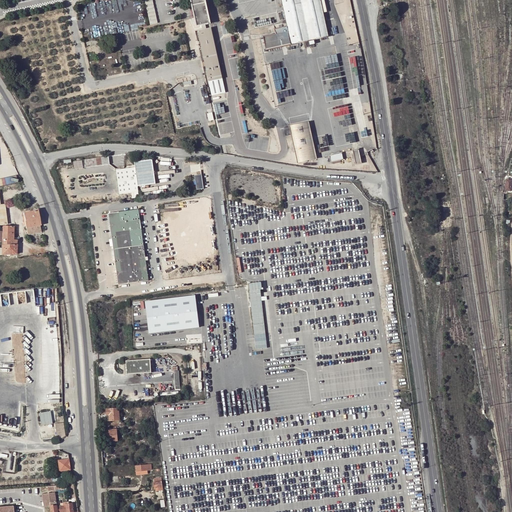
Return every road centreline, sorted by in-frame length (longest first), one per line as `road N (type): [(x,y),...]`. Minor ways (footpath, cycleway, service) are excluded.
road 1 (secondary): [(360,0),(437,511)]
road 2 (primary): [(96,511),(81,298),(60,217),(10,106)]
road 3 (primary): [(4,109),(51,208),(68,284),(88,511)]
